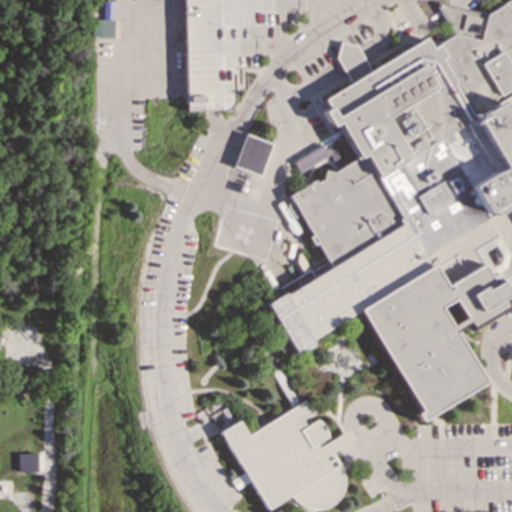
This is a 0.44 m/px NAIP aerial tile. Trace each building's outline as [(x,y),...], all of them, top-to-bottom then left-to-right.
[(181,0),(183,111),(230,110),(233,97),(233,90),(242,89),(241,67),(250,67),(250,54),(245,53),(237,53),(236,44),(239,34),(249,34),(250,29),(240,26),(242,17),(248,19),(249,15),(241,15),(241,12),(232,10),(226,10),(226,1),(236,0),(181,0)] [(367,66),(357,46),(337,45),(331,58),(344,80),(309,98),(350,161),(287,200),(326,265),(265,302),(298,352),(361,315),(427,421),(488,382),(458,334),(469,327),(472,334),(511,307),(511,0),(487,13),(436,1),(452,32),(430,44),(427,36),(367,66)] [(90,36),(110,37),(111,1),(100,1),(100,19),(90,18),(90,36)] [(268,143),(241,133),(230,166),(257,175),(268,143)] [(305,404),(247,434),(239,418),(218,431),(262,511),(267,511),(288,499),(295,507),(310,511),(327,507),(338,495),(342,482),(341,467),(332,471),(326,461),(355,445),(348,432),(331,441),(305,404)] [(11,479),(0,479),(0,498),(11,498),(11,479)]
